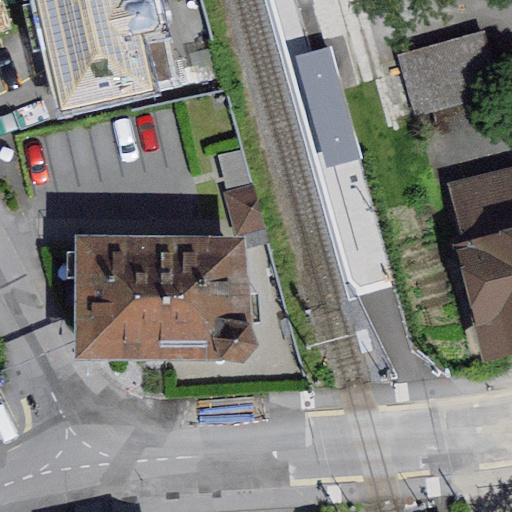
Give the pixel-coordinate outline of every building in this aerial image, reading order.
[(39,0),(63,121),(151,104),(130,0),(39,0)] [(500,104),(482,39),(366,71),(385,136),(500,104)] [(353,101),(341,52),(322,57),(334,106),(353,101)] [(492,370),(511,365),(511,187),(452,202),(492,370)] [(229,196),(243,246),(268,239),(254,189),(229,196)] [(247,256),(76,256),(77,376),(248,375),(247,256)]
